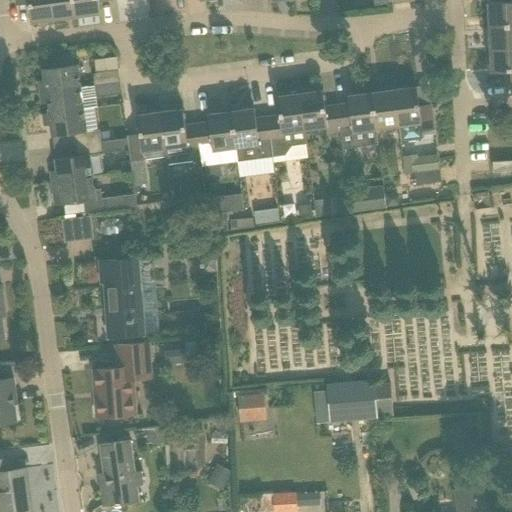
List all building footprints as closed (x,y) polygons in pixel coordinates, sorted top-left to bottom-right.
[(15,0),(17,5),(29,4),(31,23),(55,20),(52,0),(15,0)] [(77,17),(74,0),(52,0),(55,20),(77,17)] [(98,1),(109,0),(74,0),(77,17),(100,14),(98,1)] [(511,0),(495,0),(495,3),(488,3),(489,26),(511,24),(511,0)] [(511,24),(489,26),(490,49),(511,47),(511,24)] [(511,47),(490,49),(491,72),(510,71),(511,83),(511,47)] [(39,81),(41,93),(80,87),(77,65),(76,65),(74,53),(51,56),(52,68),(44,69),(45,81),(39,81)] [(95,85),(120,82),(119,70),(94,73),(95,85)] [(48,103),(49,113),(50,114),(83,109),(81,99),(122,94),(120,82),(95,85),(80,87),(41,93),(42,104),(48,103)] [(393,90),(398,127),(400,140),(403,142),(420,140),(422,137),(421,132),(434,129),(431,104),(419,106),(416,87),(393,90)] [(376,130),(398,127),(393,90),(371,93),(376,130)] [(323,91),(300,94),(305,131),(306,131),(326,128),(327,133),(340,131),(337,105),(325,107),(323,91)] [(349,104),(337,105),(340,131),(352,130),(352,133),(376,130),(371,93),(348,96),(349,104)] [(306,131),(305,131),(300,94),(276,97),(280,115),(268,117),(273,157),(286,155),(292,145),(307,144),(306,131)] [(54,136),(55,148),(101,142),(100,130),(86,132),(83,109),(50,114),(49,113),(44,114),(45,126),(51,125),(53,136),(54,136)] [(183,109),(160,112),(165,148),(167,164),(198,160),(197,149),(200,148),(197,124),(186,125),(183,109)] [(260,158),(273,157),(268,117),(256,119),(255,109),(231,112),(235,148),(258,145),(260,158)] [(143,151),(165,148),(160,112),(137,115),(140,134),(128,136),(131,160),(144,159),(143,151)] [(197,124),(200,148),(203,167),(237,162),(235,148),(231,112),(208,115),(209,122),(197,124)] [(51,171),(53,182),(92,177),(92,176),(104,174),(101,153),(103,153),(101,142),(55,148),(57,159),(56,159),(57,171),(51,171)] [(416,173),(418,172),(416,155),(403,157),(406,174),(416,173)] [(129,159),(121,161),(123,171),(131,169),(129,159)] [(511,161),(493,162),(493,172),(511,171),(511,161)] [(440,170),(418,172),(416,173),(417,185),(442,182),(440,170)] [(56,205),(62,204),(74,203),(75,214),(85,212),(122,208),(120,196),(102,198),(101,189),(94,189),(92,177),(53,182),(56,205)] [(352,213),(387,208),(384,186),(349,190),(352,213)] [(243,211),(241,195),(207,200),(209,215),(214,215),(227,213),(243,211)] [(279,223),(277,210),(254,213),(256,225),(279,223)] [(228,230),(227,213),(214,215),(215,232),(228,230)] [(62,239),(92,238),(91,215),(61,217),(62,239)] [(138,259),(104,262),(100,262),(101,284),(105,284),(107,309),(112,309),(113,319),(108,320),(109,338),(144,335),(138,259)] [(118,367),(98,369),(99,392),(95,393),(97,418),(136,414),(133,380),(151,378),(149,342),(117,345),(118,367)] [(16,394),(14,378),(0,380),(0,424),(17,422),(13,394),(16,394)] [(377,419),(374,384),(374,379),(327,383),(330,423),(377,419)] [(390,383),(374,384),(377,419),(393,418),(390,383)] [(241,422),(266,420),(264,394),(239,396),(241,422)] [(136,429),(138,445),(166,442),(164,426),(136,429)] [(139,471),(135,471),(131,440),(100,445),(109,505),(117,504),(117,506),(121,505),(121,503),(139,500),(137,484),(141,484),(143,481),(142,472),(139,471)] [(11,471),(9,458),(0,459),(0,511),(31,511),(26,468),(11,471)] [(261,511),(296,511),(295,492),(261,494),(261,511)] [(298,493),(299,506),(306,505),(306,492),(298,493)]
